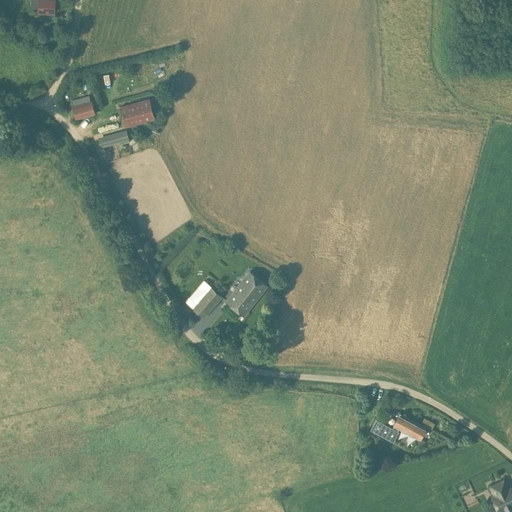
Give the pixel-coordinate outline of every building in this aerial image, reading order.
[(55,0),(39,0),(39,11),(55,12),(55,8),(62,8),(62,1),(55,1),(55,0)] [(155,119),(149,98),(120,107),(125,127),(155,119)] [(96,114),(92,100),(72,106),(76,119),(96,114)] [(129,140),(127,133),(100,140),(102,147),(129,140)] [(268,286),(249,271),(226,301),(244,315),(268,286)] [(223,297),(204,280),(186,301),(204,317),(223,297)] [(393,425),(394,425),(392,428),(397,431),(399,428),(419,439),(426,426),(432,429),(435,423),(424,417),(421,424),(400,412),(393,425)] [(399,432),(376,419),(371,429),(393,442),(399,432)] [(511,506),(511,488),(511,487),(508,489),(504,480),(490,486),(495,495),(491,497),(498,511),(500,511),(506,509),(507,511),(509,511),(510,511),(511,510),(511,508),(511,507),(511,506)]
